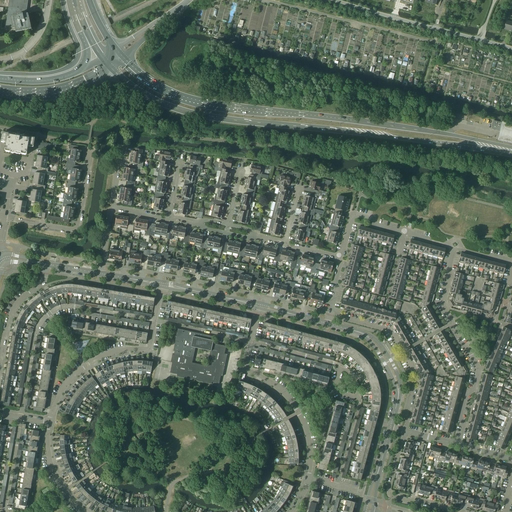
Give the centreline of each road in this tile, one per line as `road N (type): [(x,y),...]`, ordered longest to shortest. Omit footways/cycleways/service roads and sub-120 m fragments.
road 1 (primary): [(111,68),(143,93),(201,115),(511,155)]
road 2 (primary): [(511,148),(182,98),(124,58)]
road 3 (residential): [(20,416),(36,330),(54,310),(73,306),(155,321)]
road 4 (residential): [(459,444),(460,415),(479,367),(442,302),(453,249)]
road 5 (unclassified): [(511,49),(331,0)]
road 6 (residential): [(405,430),(418,378),(391,329),(330,309)]
road 7 (residential): [(308,478),(307,430),(283,392),(244,366),(250,341)]
road 8 (residential): [(48,421),(77,372),(107,354),(147,349),(155,321)]
road 9 (residential): [(4,217),(74,229),(88,143)]
road 10 (residential): [(448,511),(390,495),(405,430)]
